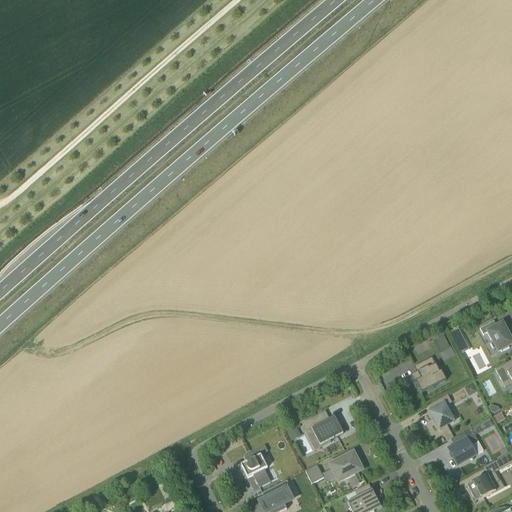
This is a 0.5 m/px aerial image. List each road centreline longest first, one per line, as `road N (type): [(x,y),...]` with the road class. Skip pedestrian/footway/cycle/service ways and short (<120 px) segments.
road 1 (trunk): [(0,324),(374,0)]
road 2 (track): [(511,258),(367,333),(145,312),(59,355)]
road 3 (trunk): [(335,0),(0,292)]
road 4 (residential): [(430,511),(354,368),(199,449),(195,480),(211,511)]
road 5 (track): [(0,210),(239,0)]
